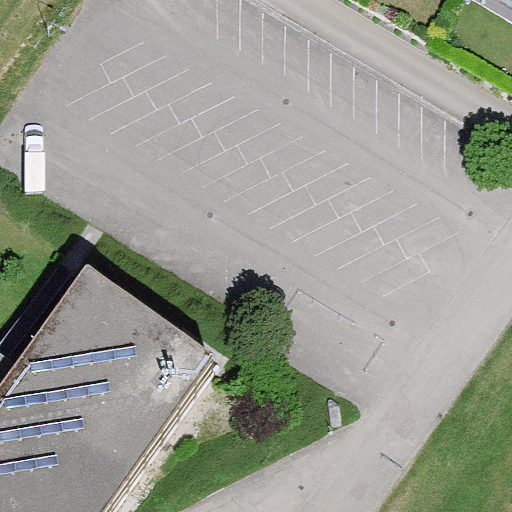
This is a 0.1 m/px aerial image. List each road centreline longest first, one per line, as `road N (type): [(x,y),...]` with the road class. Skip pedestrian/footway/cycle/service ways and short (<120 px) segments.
road 1 (unknown): [(511,223),(279,71),(239,66),(209,86),(195,112),(191,143),(207,181),(443,374)]
road 2 (residential): [(306,0),(511,122)]
road 3 (residential): [(511,280),(400,434)]
